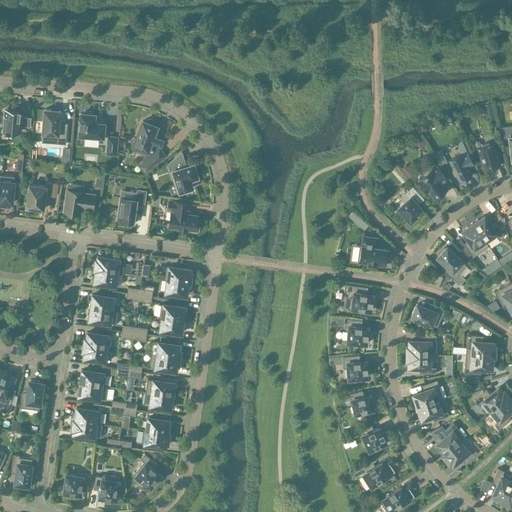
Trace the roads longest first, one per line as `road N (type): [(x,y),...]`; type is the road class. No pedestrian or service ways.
road 1 (residential): [(511,187),(468,203),(428,239),(397,303),(390,347),(409,433),(440,476),(489,511)]
road 2 (residential): [(0,81),(143,93),(186,114),(210,142),(224,179),(217,257)]
road 3 (residential): [(217,257),(190,460),(179,491),(158,511)]
road 4 (residential): [(56,359),(35,511)]
road 5 (residential): [(74,238),(217,257)]
road 6 (residential): [(74,238),(56,359)]
